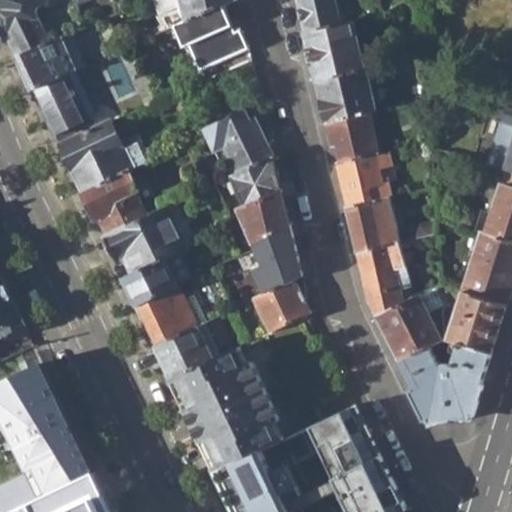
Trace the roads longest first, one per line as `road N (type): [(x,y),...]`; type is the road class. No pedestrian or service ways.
road 1 (residential): [(474,511),(440,486),(412,443),(353,323),(270,0)]
road 2 (secondary): [(0,137),(181,511)]
